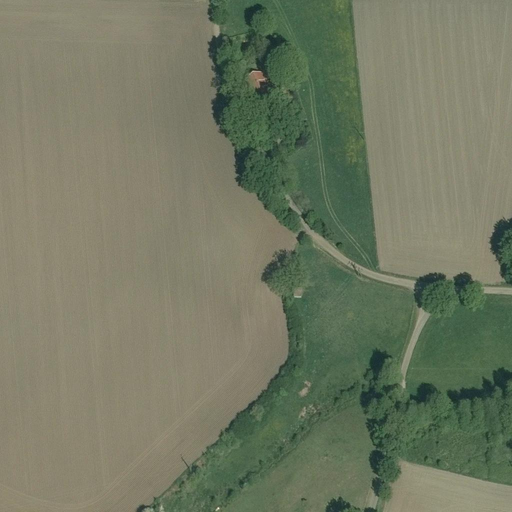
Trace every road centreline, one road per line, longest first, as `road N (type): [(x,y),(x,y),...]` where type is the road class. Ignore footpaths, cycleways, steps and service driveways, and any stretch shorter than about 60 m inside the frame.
road 1 (residential): [(428,288),(351,266),(293,209),(239,105),(220,49),(217,0)]
road 2 (unclassified): [(372,511),(428,288)]
